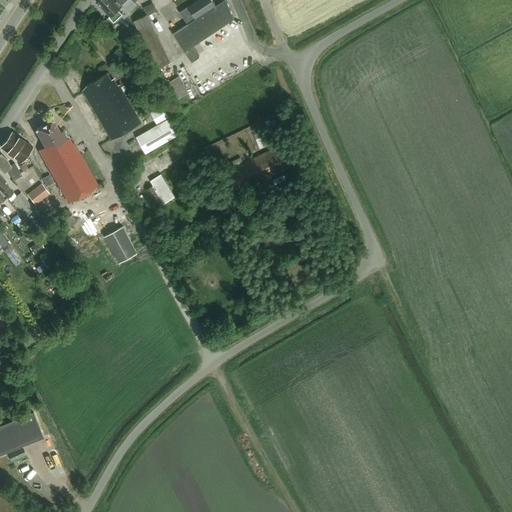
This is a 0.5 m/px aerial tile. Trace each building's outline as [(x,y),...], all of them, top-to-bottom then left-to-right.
[(118,9),(127,0),(96,0),(96,1),(110,16),(114,21),(123,14),(118,9)] [(148,14),(157,9),(152,0),(149,0),(143,3),(148,14)] [(188,24),(173,33),(185,51),(192,62),(199,57),(200,54),(194,46),(234,19),(226,0),(223,0),(216,5),(213,0),(198,0),(180,12),(188,24)] [(135,20),(158,68),(172,61),(148,13),(135,20)] [(83,90),(89,100),(112,139),(141,122),(119,84),(117,85),(113,78),(111,79),(107,72),(88,84),(83,90)] [(184,84),(179,76),(168,83),(173,91),(184,84)] [(146,153),(179,134),(162,105),(151,112),(157,124),(136,137),(146,153)] [(69,202),(98,185),(74,142),(73,143),(69,137),(67,138),(62,130),(60,131),(53,119),(46,123),(46,122),(42,124),(42,125),(36,129),(45,146),(39,149),(69,202)] [(12,131),(6,139),(27,155),(32,147),(12,131)] [(6,139),(0,147),(21,162),(27,155),(6,139)] [(261,181),(294,164),(291,158),(294,157),(290,149),(288,150),(285,143),(231,168),(242,190),(261,181)] [(13,180),(18,177),(22,175),(15,163),(11,165),(7,159),(1,153),(0,154),(0,167),(4,172),(7,169),(13,180)] [(25,163),(20,166),(23,171),(28,168),(25,163)] [(0,188),(7,197),(13,192),(5,182),(7,181),(0,173),(0,188)] [(157,208),(175,196),(161,174),(151,180),(153,185),(140,193),(146,202),(151,198),(157,208)] [(50,193),(42,183),(28,194),(36,204),(50,193)] [(26,212),(33,207),(21,192),(15,197),(26,212)] [(69,210),(57,217),(64,230),(77,223),(69,210)] [(119,263),(137,253),(123,226),(104,236),(119,263)] [(36,254),(45,247),(41,242),(32,248),(36,254)] [(0,454),(43,437),(33,411),(0,424),(0,454)] [(11,460),(26,454),(24,449),(9,456),(11,460)]
